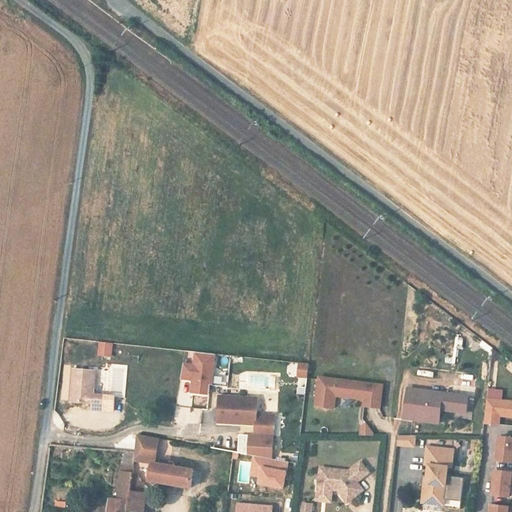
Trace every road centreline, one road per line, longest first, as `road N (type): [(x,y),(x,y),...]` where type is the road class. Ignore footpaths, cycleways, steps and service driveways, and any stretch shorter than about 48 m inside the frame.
road 1 (unclassified): [(19,0),(83,51),(90,85),(34,511)]
road 2 (unclassified): [(511,296),(119,0)]
